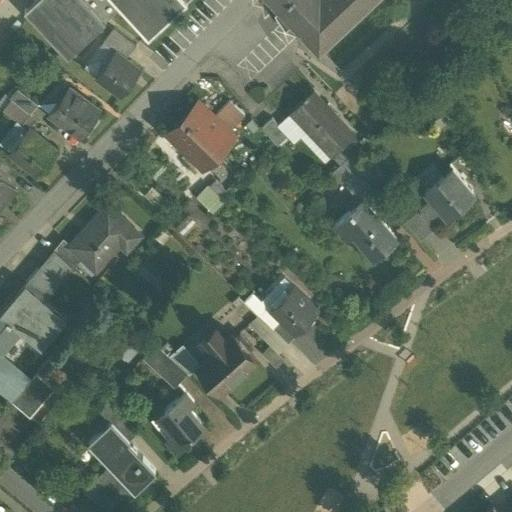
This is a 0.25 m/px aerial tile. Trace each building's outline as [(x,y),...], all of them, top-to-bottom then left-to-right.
[(104,20),(85,0),(35,0),(31,4),(24,10),(67,57),(105,22),(104,20)] [(120,5),(115,0),(85,0),(104,20),(120,5)] [(185,0),(115,0),(120,5),(148,35),(185,0)] [(273,0),(319,49),(371,0),(273,0)] [(113,28),(102,43),(114,52),(115,51),(125,59),(136,45),(113,28)] [(102,43),(84,67),(97,76),(114,52),(102,43)] [(114,52),(97,76),(122,95),(140,70),(125,59),(115,51),(114,52)] [(100,109),(69,85),(49,112),(80,135),(100,109)] [(38,103),(18,87),(9,98),(11,99),(30,114),(38,103)] [(354,134),(312,91),(308,96),(306,94),(303,98),(304,99),(290,113),(332,156),(354,134)] [(30,114),(11,99),(4,108),(23,123),(30,114)] [(245,116),(230,101),(214,118),(227,131),(229,133),(245,116)] [(214,118),(199,103),(168,134),(197,162),(227,131),(214,118)] [(442,114),(435,121),(441,127),(448,120),(442,114)] [(287,135),(271,118),(260,128),(276,145),(287,135)] [(57,149),(29,126),(9,151),(38,174),(57,149)] [(360,171),(348,157),(336,168),(348,181),(360,171)] [(453,167),(425,191),(447,217),(475,193),(453,167)] [(348,181),(336,168),(333,171),(355,196),(359,192),(348,181)] [(360,171),(348,181),(359,192),(363,197),(365,198),(375,189),(360,171)] [(0,174),(0,208),(16,188),(0,174)] [(226,191),(215,179),(208,186),(219,198),(226,191)] [(355,196),(346,203),(350,208),(363,197),(359,192),(355,196)] [(365,198),(363,197),(350,208),(333,223),(347,239),(353,234),(373,258),(398,237),(365,198)] [(427,201),(405,220),(420,239),(443,220),(427,201)] [(69,245),(69,246),(81,257),(95,270),(119,244),(126,250),(140,235),(107,204),(69,245)] [(81,257),(69,246),(69,245),(63,239),(54,249),(73,266),(81,257)] [(54,249),(38,268),(57,285),(73,266),(54,249)] [(57,285),(38,268),(25,283),(45,300),(57,285)] [(25,283),(0,312),(0,391),(2,393),(21,372),(1,355),(21,331),(41,348),(67,318),(45,300),(25,283)] [(293,284),(270,307),(279,316),(295,332),(296,331),(318,308),(293,284)] [(270,325),(260,316),(249,324),(277,351),(287,342),(270,325)] [(295,332),(279,316),(270,325),(287,342),(297,332),(296,331),(295,332)] [(225,339),(215,327),(205,336),(215,348),(225,339)] [(215,348),(207,355),(208,356),(230,380),(255,358),(245,348),(250,344),(240,333),(235,337),(232,333),(225,339),(215,348)] [(199,363),(182,344),(170,356),(171,357),(188,373),(190,374),(200,365),(199,364),(199,363)] [(199,363),(199,364),(200,365),(221,388),(230,380),(208,356),(199,363)] [(188,373),(171,357),(161,367),(178,383),(188,373)] [(21,372),(2,393),(11,401),(29,380),(21,372)] [(35,374),(11,401),(31,417),(54,390),(35,374)] [(186,391),(158,413),(174,433),(167,439),(174,449),(200,428),(185,408),(194,401),(186,391)] [(137,433),(108,399),(99,409),(110,421),(129,440),(137,433)] [(110,421),(88,442),(110,464),(103,471),(129,496),(155,471),(128,442),(129,440),(110,421)] [(109,511),(111,511),(129,496),(103,471),(82,490),(109,511)] [(501,511),(494,503),(483,511),(501,511)]
